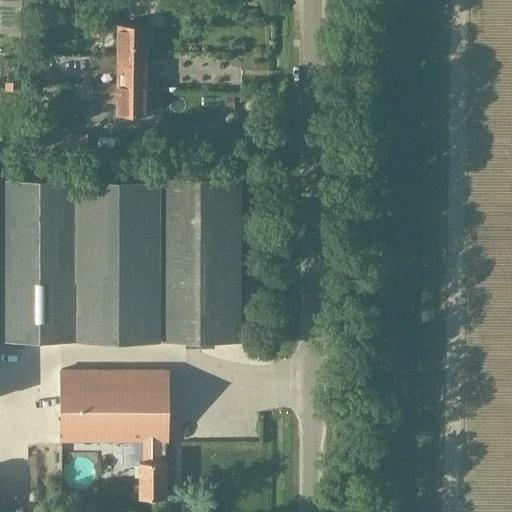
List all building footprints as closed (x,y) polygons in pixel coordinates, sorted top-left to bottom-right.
[(105,36),(105,24),(105,16),(90,16),(89,36),(105,36)] [(116,54),(147,54),(147,27),(147,26),(116,26),(116,27),(116,54)] [(116,54),(116,55),(90,54),(89,65),(89,73),(116,73),(116,81),(90,81),(90,85),(116,85),(146,85),(147,54),(116,54)] [(146,85),(116,85),(90,85),(90,102),(116,102),(116,113),(115,113),(115,114),(147,114),(147,113),(146,113),(146,85)] [(0,337),(84,338),(84,176),(0,175),(0,337)] [(157,175),(84,176),(84,338),(157,339),(157,175)] [(157,175),(157,339),(238,339),(238,326),(248,326),(248,306),(238,306),(237,175),(157,175)] [(166,461),(166,441),(165,370),(59,370),(59,441),(141,441),(141,461),(138,461),(138,497),(164,497),(164,461),(166,461)]
